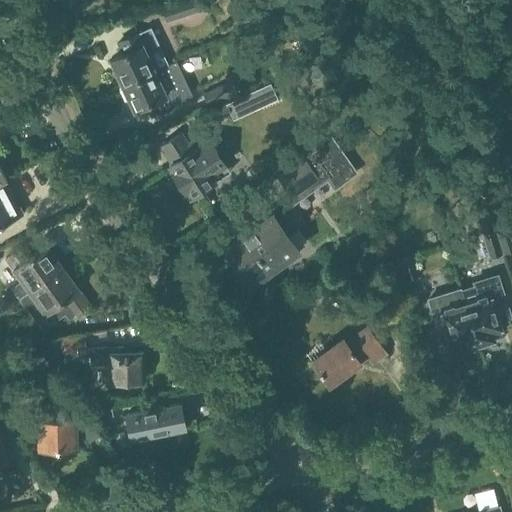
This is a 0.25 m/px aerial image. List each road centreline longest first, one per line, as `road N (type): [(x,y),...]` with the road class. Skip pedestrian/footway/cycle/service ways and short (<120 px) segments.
road 1 (residential): [(303,475),(53,108),(0,0)]
road 2 (residential): [(303,475),(511,424)]
road 3 (residential): [(123,511),(303,475)]
